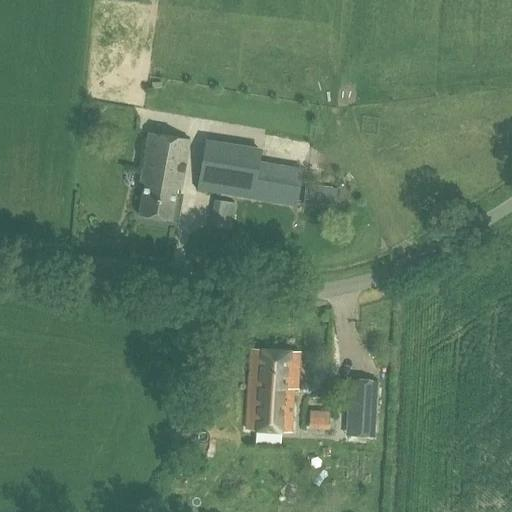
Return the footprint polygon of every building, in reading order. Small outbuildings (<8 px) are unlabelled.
[(94,109),(88,115),(88,121),(90,124),(95,124),(102,118),(103,113),(99,110),(94,109)] [(139,215),(171,221),(177,189),(181,190),(190,139),(149,132),(140,183),(144,184),(139,215)] [(196,191),(295,208),(303,170),(259,162),(261,148),(204,138),(196,191)] [(301,205),(334,209),(337,188),(304,185),(301,205)] [(246,429),(291,432),(293,389),(297,389),(300,352),(251,349),(246,429)] [(346,436),(375,437),(377,381),(349,379),(346,436)] [(311,410),(312,426),(333,425),(332,408),(311,410)]
